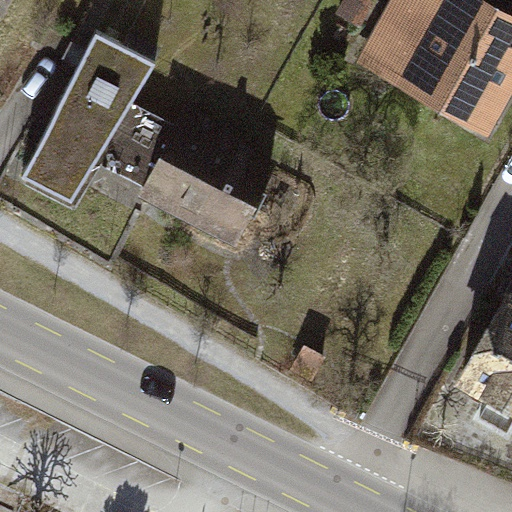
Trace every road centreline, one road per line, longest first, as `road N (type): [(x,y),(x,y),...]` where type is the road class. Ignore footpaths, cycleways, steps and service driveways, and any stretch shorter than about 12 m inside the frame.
road 1 (secondary): [(0,328),(350,503)]
road 2 (residential): [(350,503),(511,203)]
